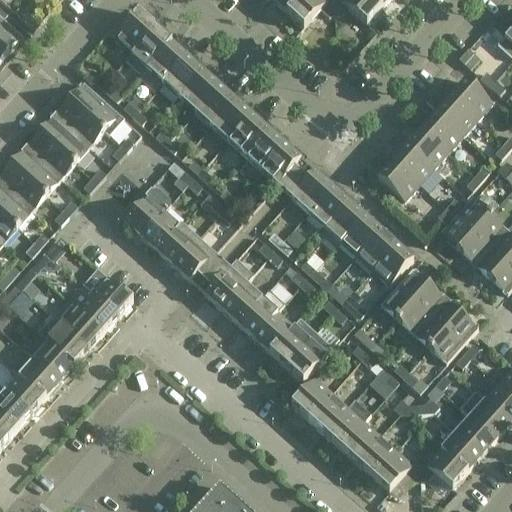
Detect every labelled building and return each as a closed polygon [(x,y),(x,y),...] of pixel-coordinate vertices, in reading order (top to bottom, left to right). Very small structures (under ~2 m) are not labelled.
[(0,0),(0,3),(7,9),(12,3),(9,0),(0,0)] [(273,0),(271,3),(287,18),(302,0),(273,0)] [(321,0),(302,0),(287,18),(303,33),(320,14),(329,21),(334,21),(333,5),(328,6),(321,0)] [(367,0),(344,0),(339,5),(333,5),(334,21),(340,21),(347,12),(366,29),(381,12),(367,0)] [(392,0),(367,0),(381,12),(392,0)] [(21,23),(34,34),(39,27),(27,16),(21,23)] [(113,43),(130,58),(154,32),(137,17),(113,43)] [(0,20),(0,50),(7,57),(22,40),(0,20)] [(141,78),(146,73),(170,46),(154,32),(130,58),(125,63),(141,78)] [(170,46),(146,73),(162,87),(186,61),(170,46)] [(467,54),(458,64),(470,74),(479,64),(467,54)] [(186,61),(162,87),(178,102),(202,75),(186,61)] [(202,75),(178,102),(194,116),(219,90),(202,75)] [(490,91),(495,85),(485,76),(480,82),(490,91)] [(91,84),(109,101),(115,95),(97,78),(91,84)] [(466,84),(450,101),(477,125),(492,108),(466,84)] [(490,91),(499,99),(504,93),(495,85),(490,91)] [(120,119),(84,87),(69,104),(105,136),(120,119)] [(219,90),(194,116),(211,131),(235,104),(219,90)] [(477,125),(450,101),(436,117),(463,141),(477,125)] [(105,136),(69,104),(54,120),(90,152),(105,136)] [(235,104),(211,131),(227,146),(251,119),(235,104)] [(132,121),(138,115),(129,107),(123,113),(132,121)] [(132,121),(141,130),(147,123),(138,115),(132,121)] [(463,141),(436,117),(421,133),(448,158),(463,141)] [(251,119),(227,146),(243,160),(267,133),(251,119)] [(90,152),(54,120),(40,136),(76,168),(90,152)] [(267,133),(243,160),(259,174),(283,148),(267,133)] [(448,158),(421,133),(407,150),(434,174),(448,158)] [(76,168),(40,136),(25,152),(61,185),(76,168)] [(164,150),(170,144),(161,136),(155,142),(164,150)] [(510,154),(511,151),(511,139),(503,149),(510,154)] [(127,156),(135,147),(128,142),(120,150),(127,156)] [(164,150),(174,159),(179,152),(170,144),(164,150)] [(283,148),(259,174),(276,190),(300,163),(283,148)] [(510,154),(503,149),(495,158),(501,164),(510,154)] [(127,156),(120,150),(112,160),(118,166),(127,156)] [(434,174),(407,150),(392,166),(419,190),(434,174)] [(61,185),(25,152),(11,169),(47,201),(61,185)] [(197,179),(202,173),(193,165),(188,171),(197,179)] [(419,190),(392,166),(377,183),(404,207),(419,190)] [(197,179),(206,188),(212,181),(211,181),(216,175),(209,168),(204,174),(202,173),(197,179)] [(47,201),(11,169),(0,180),(0,188),(32,217),(47,201)] [(481,187),(489,177),(483,171),(474,181),(481,187)] [(98,188),(106,180),(99,174),(91,183),(98,188)] [(181,197),(192,184),(184,176),(172,189),(181,197)] [(315,176),(291,203),(308,218),(332,191),(315,176)] [(481,187),(474,181),(466,190),(472,196),(481,187)] [(98,188),(91,183),(83,192),(89,198),(98,188)] [(196,199),(202,192),(192,184),(181,197),(187,190),(196,199)] [(32,217),(0,188),(0,217),(18,233),(32,217)] [(332,191),(308,218),(324,232),(348,206),(332,191)] [(229,208),(235,202),(226,194),(220,200),(229,208)] [(123,227),(140,242),(164,215),(147,200),(123,227)] [(229,208),(238,217),(244,210),(235,202),(229,208)] [(473,204),(441,240),(458,255),(490,219),(473,204)] [(452,219),(461,209),(454,204),(445,213),(452,219)] [(219,219),(225,213),(216,205),(210,211),(219,219)] [(69,221),(76,212),(77,212),(70,206),(62,215),(69,221)] [(348,206),(324,232),(340,247),(364,220),(348,206)] [(228,228),(234,221),(225,213),(219,219),(228,228)] [(452,219),(445,213),(437,223),(444,228),(452,219)] [(69,221),(62,215),(54,224),(60,230),(69,221)] [(164,215),(140,242),(156,256),(180,230),(164,215)] [(18,233),(0,217),(0,246),(3,249),(18,233)] [(490,219),(458,255),(474,270),(506,234),(490,219)] [(364,220),(340,247),(356,261),(380,235),(364,220)] [(180,230),(156,256),(173,271),(197,244),(180,230)] [(511,238),(506,234),(474,270),(491,284),(511,260),(511,238)] [(380,235),(356,261),(372,276),(396,249),(380,235)] [(277,252),(283,245),(274,237),(268,244),(277,252)] [(40,253),(48,244),(41,238),(33,247),(40,253)] [(197,244),(173,271),(189,286),(214,259),(197,244)] [(277,252),(287,260),(292,254),(283,245),(277,252)] [(40,253),(33,247),(25,257),(31,262),(40,253)] [(59,254),(52,248),(44,257),(51,263),(59,254)] [(267,263),(273,256),(264,248),(258,255),(267,263)] [(396,249),(372,276),(389,291),(413,264),(396,249)] [(277,271),(283,265),(273,256),(267,263),(277,271)] [(51,263),(44,257),(36,266),(42,272),(51,263)] [(511,260),(491,284),(507,299),(511,294),(511,260)] [(253,279),(236,264),(204,299),(221,314),(245,288),(253,279)] [(306,266),(300,272),(310,281),(315,274),(306,266)] [(11,285),(19,277),(12,271),(4,279),(11,285)] [(315,274),(310,281),(319,289),(325,282),(315,274)] [(412,274),(380,310),(397,325),(429,289),(412,274)] [(300,292),(306,285),(296,277),(290,283),(300,292)] [(11,285),(4,279),(0,284),(0,293),(2,295),(11,285)] [(30,286),(23,280),(15,289),(22,295),(30,286)] [(106,282),(91,299),(118,323),(133,306),(106,282)] [(309,300),(315,293),(306,285),(300,292),(309,300)] [(245,288),(221,314),(237,329),(261,302),(245,288)] [(22,295),(15,289),(6,299),(13,305),(22,295)] [(429,289),(397,325),(413,339),(445,304),(429,289)] [(118,323),(91,299),(82,291),(67,307),(72,311),(103,339),(118,323)] [(253,343),(277,317),(285,309),(268,294),(237,329),(253,343)] [(338,295),(332,301),(351,318),(357,311),(338,295)] [(445,304),(413,339),(429,354),(461,318),(445,304)] [(341,329),(347,322),(328,306),(322,312),(341,329)] [(103,339),(72,311),(57,327),(89,355),(103,339)] [(277,317),(253,343),(270,358),(293,331),(277,317)] [(461,318),(429,354),(446,369),(478,333),(461,318)] [(286,372),(316,338),(300,323),(293,331),(270,358),(286,372)] [(89,355),(57,327),(43,343),(47,347),(74,371),(89,355)] [(302,387),(333,353),(316,338),(286,372),(302,387)] [(370,355),(376,348),(367,340),(361,346),(370,355)] [(74,371),(47,347),(33,363),(60,387),(74,371)] [(370,355),(380,363),(386,356),(376,348),(370,355)] [(464,358),(470,364),(479,355),(472,349),(464,358)] [(361,365),(366,359),(357,351),(352,357),(361,365)] [(464,358),(456,367),(462,373),(470,364),(464,358)] [(370,374),(376,367),(366,359),(361,365),(370,374)] [(33,363),(18,380),(45,404),(60,387),(33,363)] [(399,369),(393,375),(412,392),(418,385),(399,369)] [(511,373),(498,389),(511,401),(511,373)] [(393,394),(399,388),(389,379),(383,386),(393,394)] [(45,404),(18,380),(4,396),(31,420),(45,404)] [(444,381),(435,390),(442,396),(450,387),(444,381)] [(315,383),(291,410),(308,425),(332,398),(315,383)] [(511,427),(511,401),(498,389),(484,405),(510,429),(511,427)] [(31,420),(4,396),(0,400),(0,421),(16,436),(31,420)] [(332,398),(308,425),(324,439),(348,412),(332,398)] [(440,411),(430,403),(424,409),(423,409),(433,418),(434,418),(440,411)] [(400,419),(408,410),(407,410),(401,404),(392,413),(398,419),(400,419)] [(510,429),(484,405),(469,421),(496,445),(510,429)] [(416,418),(416,409),(408,410),(400,419),(416,418)] [(433,418),(423,409),(416,409),(416,418),(433,418)] [(348,412),(324,439),(340,454),(364,427),(348,412)] [(16,436),(0,421),(0,450),(2,452),(16,436)] [(496,445),(469,421),(455,437),(481,461),(496,445)] [(364,427),(340,454),(356,468),(380,441),(364,427)] [(481,461),(455,437),(440,453),(467,477),(481,461)] [(380,441),(356,468),(372,483),(396,456),(380,441)] [(467,477),(440,453),(425,470),(419,471),(420,486),(425,486),(433,477),(452,494),(467,477)] [(396,456),(372,483),(389,498),(406,479),(414,486),(420,486),(419,471),(413,471),(396,456)] [(243,511),(219,490),(199,511),(243,511)]
